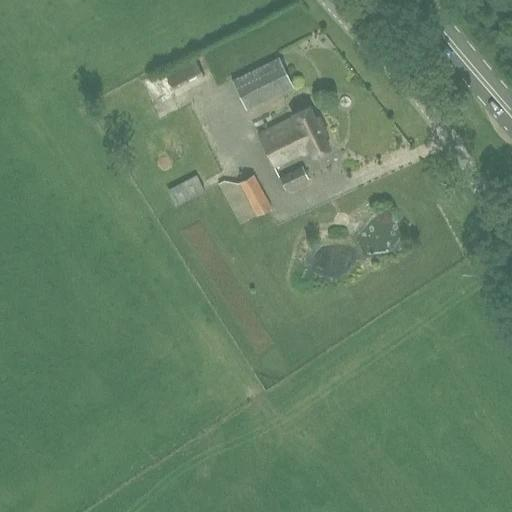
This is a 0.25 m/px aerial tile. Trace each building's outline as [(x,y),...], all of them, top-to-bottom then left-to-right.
[(279,57),(231,80),(246,108),(293,85),(279,57)] [(194,60),(165,75),(176,95),(205,80),(194,60)] [(225,80),(203,91),(208,100),(230,89),(225,80)] [(330,148),(324,136),(327,134),(319,116),(315,117),(309,105),(292,113),(293,116),(258,134),(274,167),(309,149),(312,156),(330,148)] [(302,166),(279,177),(284,188),(307,177),(302,166)] [(256,214),(271,206),(253,174),(238,182),(256,214)] [(167,193),(173,205),(201,191),(195,178),(167,193)]
